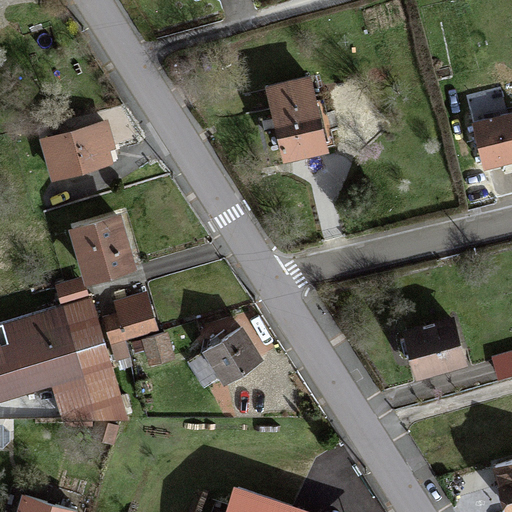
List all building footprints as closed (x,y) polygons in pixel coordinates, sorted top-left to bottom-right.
[(27,76),(15,75),(14,90),(26,91),(27,76)] [(268,85),(285,155),(334,144),(323,97),(314,99),(308,75),(268,85)] [(483,165),(511,157),(511,111),(472,121),(483,165)] [(104,121),(44,138),(54,174),(107,159),(102,140),(109,138),(104,121)] [(116,215),(74,227),(88,275),(123,265),(118,248),(125,246),(116,215)] [(120,417),(128,417),(91,294),(0,321),(0,397),(23,391),(52,382),(62,416),(62,417),(120,417)] [(148,305),(106,317),(112,337),(124,334),(154,325),(148,305)] [(451,318),(406,331),(408,337),(400,339),(404,352),(412,350),(418,372),(463,359),(451,318)] [(211,344),(205,348),(224,378),(259,356),(240,326),(218,340),(211,344)] [(164,330),(145,335),(152,359),(170,354),(164,330)] [(124,334),(112,337),(117,357),(130,353),(126,339),(124,334)] [(145,335),(135,338),(142,362),(152,359),(145,335)] [(214,335),(208,339),(211,344),(218,340),(214,335)] [(511,352),(494,358),(499,376),(511,371),(511,352)] [(52,382),(23,391),(26,403),(30,417),(62,416),(52,382)] [(23,391),(0,397),(0,400),(3,409),(26,403),(23,391)] [(511,458),(496,464),(501,483),(500,484),(507,508),(511,506),(511,458)] [(25,494),(18,511),(75,511),(76,510),(25,494)]
